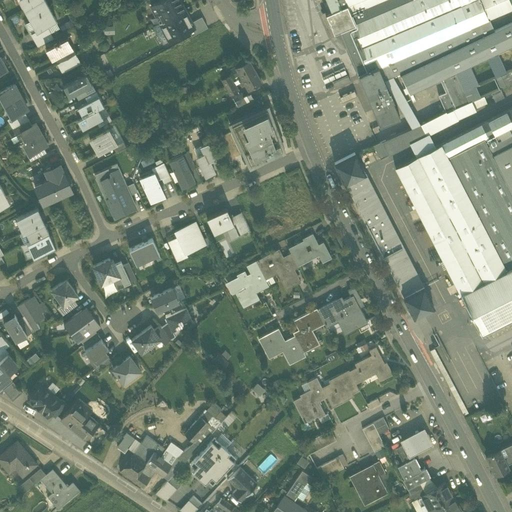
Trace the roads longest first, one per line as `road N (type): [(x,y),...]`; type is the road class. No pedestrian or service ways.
road 1 (residential): [(106,238),(0,28)]
road 2 (residential): [(311,151),(106,238)]
road 3 (residential): [(160,511),(0,409)]
road 4 (secondary): [(430,383),(498,511)]
road 5 (secondary): [(369,266),(430,383)]
road 6 (residential): [(430,383),(345,427),(360,458)]
road 7 (secondary): [(311,151),(369,266)]
road 8 (secondary): [(276,35),(311,151)]
